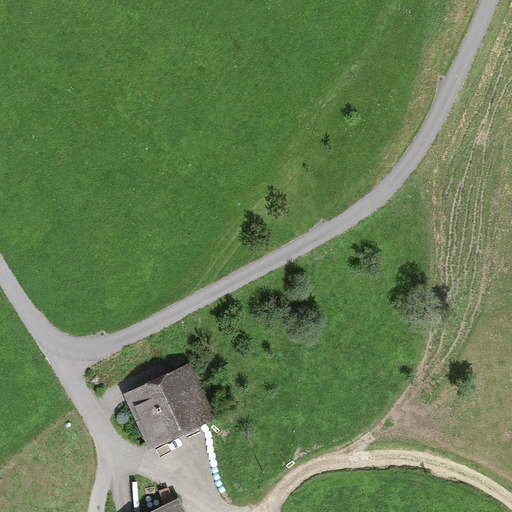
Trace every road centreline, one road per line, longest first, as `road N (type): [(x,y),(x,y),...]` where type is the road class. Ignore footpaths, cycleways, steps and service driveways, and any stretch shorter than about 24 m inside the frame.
road 1 (track): [(492,0),(420,147),(345,220),(98,347),(67,346),(38,326),(0,268)]
road 2 (track): [(511,505),(435,468),(365,457),(322,462),(295,477),(269,511)]
road 3 (track): [(221,511),(112,444),(70,372),(67,346)]
